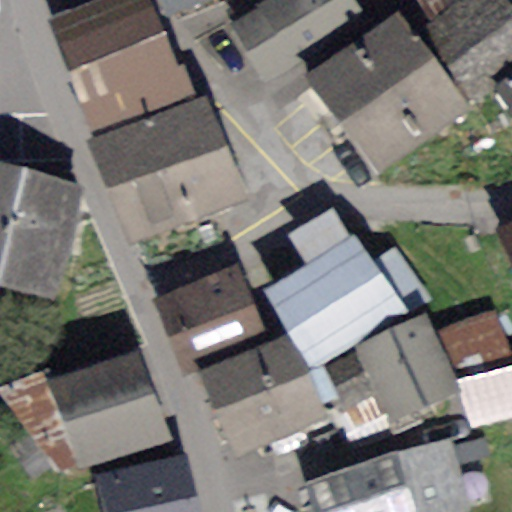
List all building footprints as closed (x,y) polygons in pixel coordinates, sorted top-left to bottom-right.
[(44,0),(49,19),(32,27),(67,144),(161,110),(123,0),(44,0)] [(142,0),(154,29),(222,0),(142,0)] [(211,45),(251,91),(341,25),(318,0),(261,0),(232,18),(234,24),(211,45)] [(406,32),(396,38),(442,108),(511,56),(511,43),(474,0),(396,0),(391,4),(406,32)] [(364,22),(272,91),(348,191),(440,123),(364,22)] [(511,68),(466,102),(511,165),(511,68)] [(215,207),(181,112),(69,152),(103,247),(215,207)] [(0,307),(41,315),(61,203),(0,191),(0,307)] [(320,217),(275,244),(290,275),(250,298),(292,381),(392,324),(389,318),(421,298),(390,254),(355,272),(320,217)] [(511,223),(476,239),(511,317),(511,223)] [(191,369),(259,343),(234,277),(166,305),(191,369)] [(488,319),(427,340),(442,384),(503,364),(488,319)] [(315,378),(349,444),(442,403),(407,325),(335,361),(338,368),(315,378)] [(34,386),(55,476),(147,455),(126,365),(34,386)] [(511,375),(444,391),(457,446),(511,432),(511,375)] [(385,461),(290,491),(296,511),(464,511),(447,448),(386,465),(385,461)] [(176,511),(165,465),(70,485),(76,511),(176,511)]
